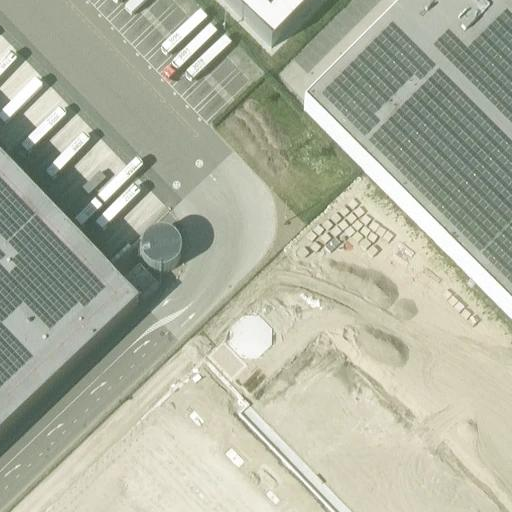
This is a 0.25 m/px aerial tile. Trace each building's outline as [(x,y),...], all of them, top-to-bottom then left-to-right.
[(220,0),(270,50),(320,0),(220,0)] [(414,0),(303,112),(511,321),(511,24),(488,0),(414,0)] [(0,440),(137,309),(0,166),(0,440)] [(138,269),(122,284),(142,305),(158,289),(138,269)] [(350,511),(204,359),(43,511),(350,511)]
